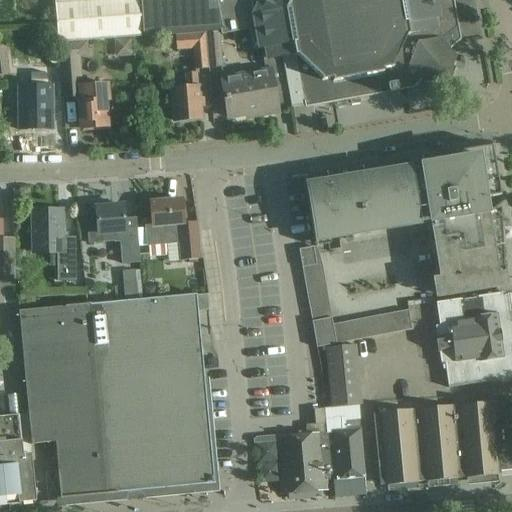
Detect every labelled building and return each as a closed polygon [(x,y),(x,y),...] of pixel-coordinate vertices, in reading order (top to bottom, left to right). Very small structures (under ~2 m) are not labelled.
[(55,0),(59,43),(199,33),(196,0),(55,0)] [(282,61),(289,102),(290,107),(386,89),(387,94),(396,93),(395,89),(447,78),(458,56),(451,48),(460,41),(452,31),(457,27),(451,0),(203,0),(205,22),(217,21),(218,35),(246,30),(250,52),(261,49),(264,64),(282,61)] [(205,22),(206,29),(210,68),(221,67),(218,35),(217,21),(205,22)] [(204,34),(173,37),(175,51),(192,50),(194,70),(207,69),(204,34)] [(107,129),(105,101),(107,101),(106,83),(82,85),(79,56),(88,56),(87,43),(58,46),(57,52),(62,99),(80,98),(81,103),(78,104),(80,131),(93,130),(93,132),(104,131),(103,129),(107,129)] [(221,80),(228,118),(246,115),(245,111),(258,109),(258,112),(276,109),(275,105),(289,102),(282,61),(264,64),(266,72),(221,80)] [(30,74),(30,86),(19,86),(19,130),(50,130),(50,87),(55,87),(55,73),(30,74)] [(197,88),(196,88),(195,73),(186,74),(187,89),(172,90),(174,123),(200,120),(197,88)] [(304,177),(315,247),(330,244),(329,238),(430,221),(440,281),(435,283),(437,296),(436,296),(436,298),(506,286),(506,284),(504,285),(505,274),(504,274),(500,208),(485,211),(483,199),(500,196),(491,147),(304,177)] [(144,226),(146,247),(178,244),(179,261),(200,259),(197,222),(183,224),(182,202),(150,205),(152,225),(144,226)] [(138,248),(137,229),(136,230),(135,218),(124,219),(123,207),(96,210),(96,216),(86,217),(89,245),(102,244),(102,236),(112,235),(113,244),(118,243),(119,253),(121,253),(122,264),(139,262),(138,248)] [(38,255),(66,255),(66,234),(62,234),(62,211),(33,211),(33,235),(38,235),(38,255)] [(14,240),(1,240),(0,223),(0,222),(0,282),(14,282),(14,240)] [(312,247),(298,250),(302,268),(316,265),(312,247)] [(316,265),(302,268),(303,276),(318,274),(316,265)] [(123,286),(124,301),(137,300),(136,285),(123,286)] [(206,294),(89,306),(88,303),(16,310),(30,444),(54,442),(59,499),(116,493),(116,492),(209,483),(192,311),(207,310),(206,294)] [(438,323),(508,311),(507,305),(511,301),(511,296),(511,295),(498,297),(498,294),(435,303),(438,323)] [(435,339),(436,345),(511,332),(511,322),(510,320),(508,311),(438,323),(439,326),(435,327),(436,338),(435,339)] [(335,344),(331,318),(311,322),(316,348),(335,344)] [(441,365),(444,364),(511,353),(511,332),(436,345),(437,351),(438,350),(441,365)] [(331,408),(356,406),(350,346),(325,348),(331,408)] [(511,353),(444,364),(448,389),(510,379),(509,377),(511,376),(511,375),(511,353)] [(511,402),(494,404),(500,471),(511,469),(511,402)] [(500,474),(500,471),(494,404),(494,403),(453,407),(460,478),(500,474)] [(363,477),(358,420),(359,419),(358,407),(325,409),(332,480),(363,477)] [(453,407),(414,411),(420,481),(460,478),(453,407)] [(325,433),(321,434),(276,438),(282,495),(327,490),(326,481),(332,480),(325,409),(313,410),(314,425),(325,424),(325,433)] [(380,485),(420,481),(414,411),(373,415),(380,485)] [(20,414),(0,415),(0,505),(20,503),(20,502),(37,500),(32,453),(24,453),(20,414)]
